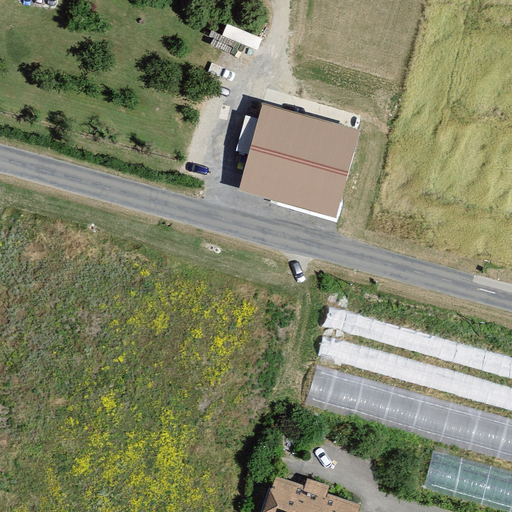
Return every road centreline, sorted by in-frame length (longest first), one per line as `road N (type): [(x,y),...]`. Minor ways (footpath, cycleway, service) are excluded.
road 1 (tertiary): [(0,158),(511,304)]
road 2 (track): [(207,219),(258,68),(270,59),(276,0)]
